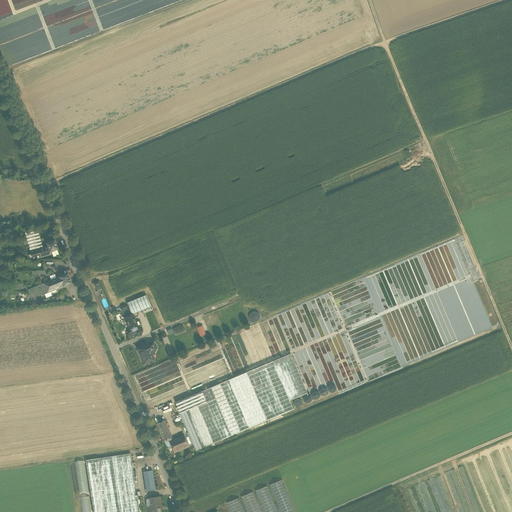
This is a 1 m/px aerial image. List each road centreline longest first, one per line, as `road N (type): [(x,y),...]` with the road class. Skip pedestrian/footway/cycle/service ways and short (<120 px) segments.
road 1 (track): [(508,0),(386,41),(43,183)]
road 2 (residential): [(181,511),(0,84)]
road 3 (track): [(371,0),(511,344)]
road 4 (track): [(324,511),(511,432)]
